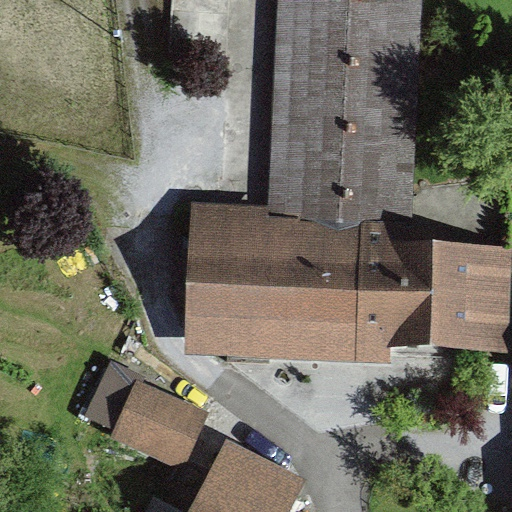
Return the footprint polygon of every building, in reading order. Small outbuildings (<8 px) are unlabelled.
[(177,0),(180,46),(240,44),(238,0),(177,0)] [(426,0),(279,0),(273,210),(193,207),(189,346),(394,352),(394,342),(511,346),(511,337),(511,242),(419,240),(426,0)] [(123,421),(143,372),(114,360),(93,410),(123,421)] [(207,416),(144,385),(118,438),(181,469),(207,416)] [(201,511),(186,511),(161,499),(153,511),(300,511),(311,490),(233,450),(201,511)]
